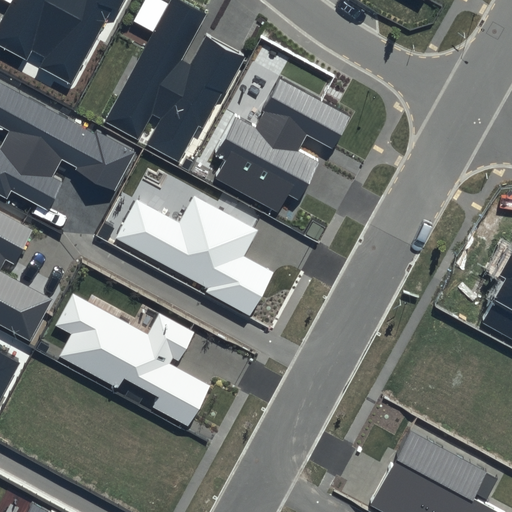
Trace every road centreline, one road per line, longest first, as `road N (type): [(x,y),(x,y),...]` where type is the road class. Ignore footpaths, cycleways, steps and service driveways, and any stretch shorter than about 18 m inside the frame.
road 1 (residential): [(464,113),(265,475)]
road 2 (residential): [(464,113),(291,0)]
